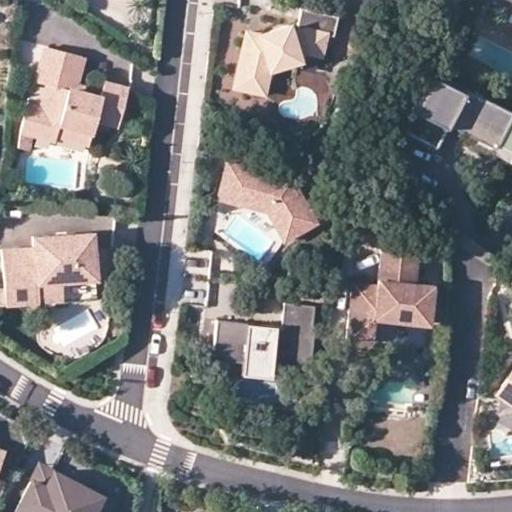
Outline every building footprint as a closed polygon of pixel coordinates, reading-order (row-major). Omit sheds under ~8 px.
[(257,56),(247,54),(238,92),(259,97),(262,85),(272,86),(275,74),(304,64),(303,60),(311,57),(326,60),(331,39),(339,41),(343,21),(306,13),(302,30),(304,35),(295,38),(293,31),(264,40),(265,44),(259,46),(257,56)] [(251,37),(247,54),(257,56),(259,46),(265,44),(264,40),(251,37)] [(112,121),(122,86),(98,79),(94,93),(83,90),(73,88),(74,83),(82,55),(42,45),(33,79),(43,81),(36,106),(22,102),(15,127),(25,130),(49,136),(50,131),(53,119),(86,128),(89,115),(112,121)] [(511,114),(437,75),(406,136),(442,154),(454,130),(458,124),(461,126),(466,128),(462,135),(499,154),(511,130),(511,114)] [(262,85),(259,97),(269,99),(272,86),(262,85)] [(50,131),(83,140),(86,128),(53,119),(50,131)] [(461,126),(458,124),(454,130),(462,135),(466,128),(461,126)] [(21,147),(25,130),(15,127),(11,144),(21,147)] [(232,167),(228,184),(245,188),(240,208),(270,216),(287,246),(320,227),(296,184),(232,167)] [(245,188),(228,184),(222,203),(240,208),(245,188)] [(43,303),(42,288),(66,286),(100,284),(97,238),(37,242),(38,253),(6,256),(9,294),(10,311),(43,308),(43,303)] [(421,259),(386,256),(382,290),(357,287),(354,315),(351,343),(377,346),(380,323),(432,328),(437,290),(418,288),(421,259)] [(67,301),(66,286),(42,288),(43,303),(67,301)] [(286,332),(222,325),(217,363),(247,367),(246,379),(276,382),(277,370),(315,374),(319,335),(317,335),(320,310),(289,307),(288,319),(286,332)] [(511,394),(505,390),(500,398),(511,405),(511,394)] [(39,459),(31,476),(44,483),(53,466),(39,459)] [(31,476),(11,511),(101,511),(110,496),(78,480),(77,483),(70,480),(62,475),(63,472),(53,466),(44,483),(31,476)] [(78,480),(63,472),(62,475),(70,480),(77,483),(78,480)]
